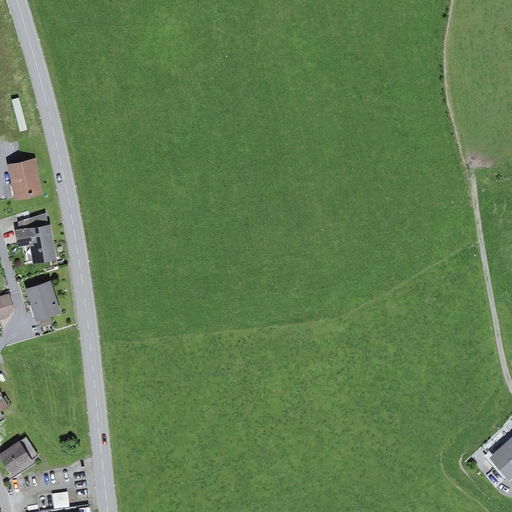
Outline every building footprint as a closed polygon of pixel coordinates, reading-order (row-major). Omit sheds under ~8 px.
[(36,161),(7,166),(14,201),(42,196),(36,161)] [(18,223),(19,232),(48,226),(47,214),(18,223)] [(19,232),(15,232),(18,249),(30,247),(34,265),(58,261),(51,226),(48,226),(19,232)] [(51,283),(26,291),(36,323),(61,315),(51,283)] [(9,295),(0,297),(0,321),(8,319),(15,311),(9,295)] [(3,397),(0,399),(0,422),(4,420),(1,414),(9,409),(3,397)] [(26,438),(0,455),(0,459),(11,477),(32,463),(31,461),(38,456),(26,438)] [(511,479),(511,443),(492,460),(510,481),(511,479)] [(67,490),(37,493),(39,509),(69,505),(67,490)]
